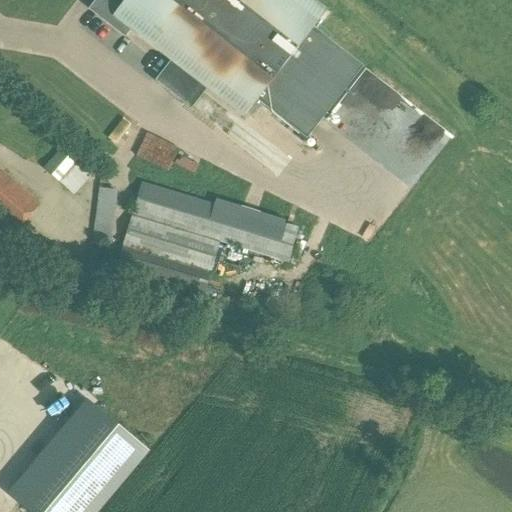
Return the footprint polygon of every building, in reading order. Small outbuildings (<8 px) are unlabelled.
[(311,0),(97,0),(90,9),(123,35),(128,29),(169,61),(153,81),(190,109),(205,89),(241,118),(255,100),(305,140),(362,67),(312,28),(325,11),(311,0)] [(61,31),(68,38),(80,27),(73,20),(61,31)] [(130,50),(117,68),(136,82),(149,64),(130,50)] [(108,132),(90,153),(99,161),(117,139),(108,132)] [(44,169),(75,195),(95,171),(64,145),(44,169)] [(0,220),(16,234),(40,205),(0,169),(0,220)] [(220,242),(288,263),(300,229),(142,183),(117,266),(203,292),(220,242)] [(95,240),(110,242),(115,191),(100,189),(95,240)] [(83,262),(83,263),(85,259),(47,242),(38,260),(74,279),(83,262)] [(155,350),(102,413),(149,452),(202,389),(155,350)] [(102,413),(86,400),(7,494),(28,511),(98,511),(149,452),(102,413)] [(2,451),(0,457),(0,467),(8,471),(13,455),(2,451)]
